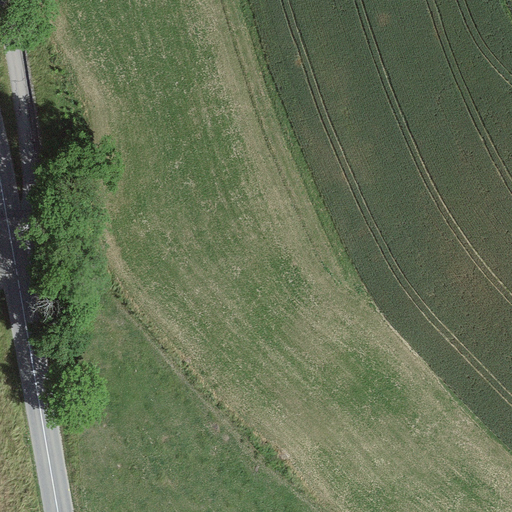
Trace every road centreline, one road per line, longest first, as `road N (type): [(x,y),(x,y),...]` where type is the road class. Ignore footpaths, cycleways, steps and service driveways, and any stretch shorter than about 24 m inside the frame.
road 1 (residential): [(12,0),(29,184),(24,302)]
road 2 (secondary): [(24,302),(58,511)]
road 3 (secondary): [(0,170),(24,302)]
